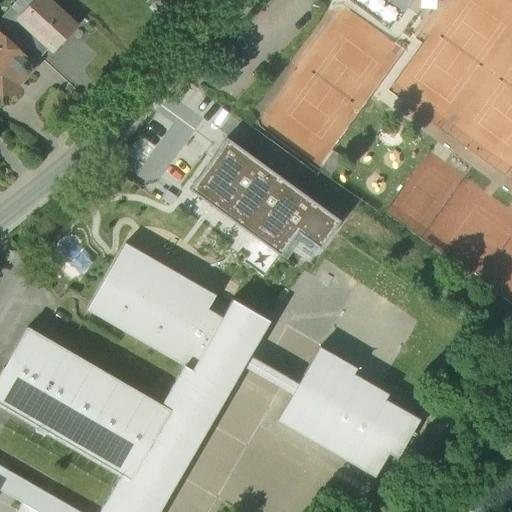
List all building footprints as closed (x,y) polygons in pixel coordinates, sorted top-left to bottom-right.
[(74,26),(44,0),(36,0),(18,20),(23,23),(49,48),(52,50),(74,26)] [(13,34),(2,23),(0,25),(0,38),(20,56),(28,47),(13,34)] [(49,48),(23,23),(13,34),(28,47),(40,58),(49,48)] [(0,93),(0,94),(14,93),(14,85),(21,76),(26,76),(31,71),(30,66),(0,38),(0,93)] [(342,220),(226,136),(184,192),(278,261),(296,236),(319,253),(342,220)] [(342,158),(332,151),(319,170),(328,177),(342,158)] [(213,295),(123,244),(85,310),(182,366),(190,370),(220,318),(205,309),(213,295)] [(122,469),(97,511),(156,511),(241,365),(246,357),(267,321),(230,300),(220,318),(190,370),(182,366),(152,417),(160,422),(130,474),(122,469)] [(65,350),(26,327),(0,371),(0,403),(25,418),(27,415),(25,414),(56,361),(57,362),(65,350)] [(354,368),(317,347),(296,385),(292,393),(277,421),(373,476),(387,452),(396,457),(417,420),(382,400),(386,394),(351,374),(354,368)] [(296,385),(246,357),(241,365),(292,393),(296,385)] [(57,362),(56,361),(25,414),(27,415),(122,469),(130,474),(160,422),(152,417),(57,362)] [(50,511),(57,500),(0,467),(0,511),(50,511)] [(77,511),(57,500),(50,511),(77,511)]
